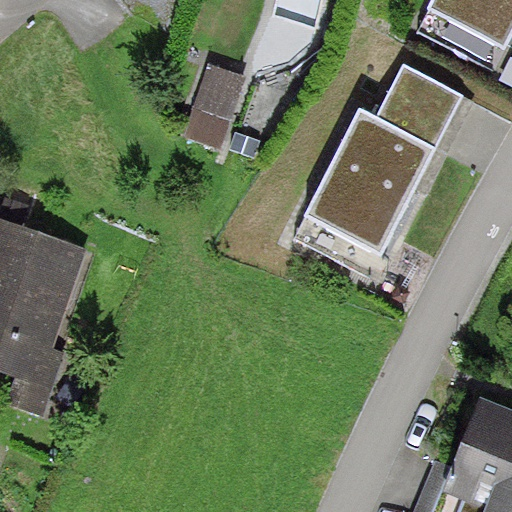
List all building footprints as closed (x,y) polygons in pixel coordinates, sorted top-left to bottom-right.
[(511,24),(511,0),(427,0),(419,17),(497,56),(511,24)] [(201,66),(190,104),(226,114),(237,76),(201,66)] [(462,108),(396,74),(369,126),(354,118),(285,249),(366,291),(462,108)] [(0,222),(0,368),(6,370),(0,389),(0,396),(36,408),(54,352),(40,348),(72,245),(0,222)] [(511,511),(511,416),(482,405),(447,495),(466,502),(462,511),(511,511)]
